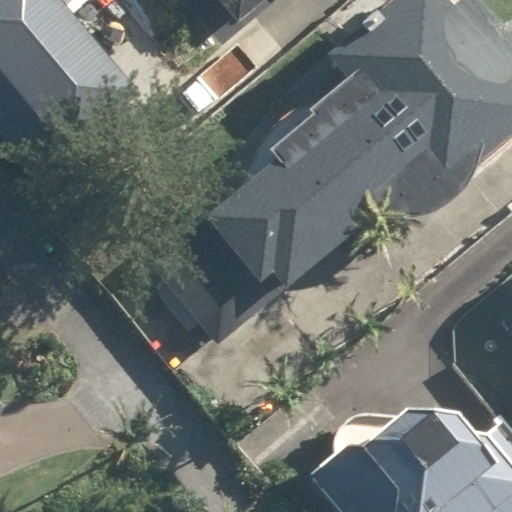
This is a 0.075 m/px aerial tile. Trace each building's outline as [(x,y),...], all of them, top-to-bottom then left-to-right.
[(48,0),(0,0),(0,138),(33,178),(130,97),(48,0)] [(167,5),(163,0),(103,0),(129,33),(167,5)] [(451,198),(453,194),(476,177),(511,144),(511,103),(501,91),(511,80),(511,61),(458,2),(443,16),(428,0),(390,0),(314,69),(335,92),(199,215),(273,296),(356,221),(360,225),(364,227),(368,230),(373,232),(378,234),(382,235),(387,236),(392,236),(397,236),(402,236),(407,235),(412,234),(417,233),(421,231),(426,228),(430,226),(434,223),(438,219),(441,216),(444,212),(447,207),(449,203),(451,198)] [(217,0),(232,18),(252,0),(217,0)] [(511,511),(511,432),(501,417),(451,454),(417,408),(305,491),(319,511),(511,511)]
